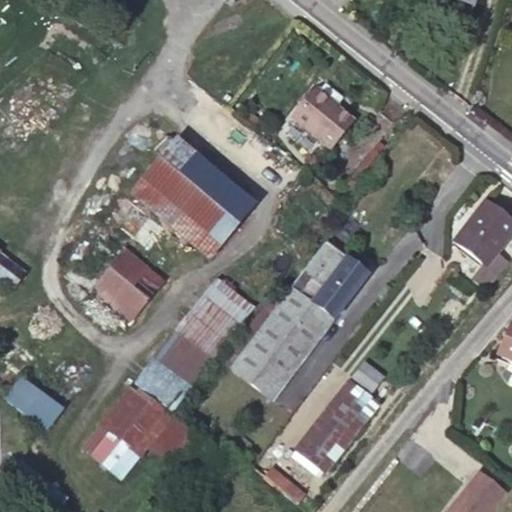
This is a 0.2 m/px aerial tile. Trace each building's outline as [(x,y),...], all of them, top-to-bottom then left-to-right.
[(474,0),(432,0),(428,13),(465,27),(474,0)] [(352,119),(315,89),(291,119),(329,148),(352,119)] [(251,205),(174,142),(130,196),(208,259),(251,205)] [(89,289),(120,251),(146,216),(123,198),(61,273),(85,293),(89,289)] [(478,259),(508,221),(483,202),(454,241),(478,259)] [(484,290),(506,261),(494,252),(511,229),(511,223),(508,221),(478,259),(484,264),(472,280),(484,290)] [(326,242),(291,287),(332,318),(367,273),(326,242)] [(159,280),(120,251),(89,289),(128,320),(159,280)] [(0,255),(0,282),(11,291),(24,275),(0,256),(0,255)] [(220,360),(231,367),(291,287),(282,280),(220,360)] [(332,318),(291,287),(231,367),(270,398),(332,318)] [(37,308),(0,355),(0,359),(22,377),(60,326),(37,308)] [(511,319),(510,319),(495,353),(511,360),(511,319)] [(186,389),(150,361),(135,382),(171,409),(186,389)] [(381,377),(362,363),(351,377),(370,392),(381,377)] [(5,404),(49,437),(67,413),(22,380),(5,404)] [(319,471),(372,401),(347,382),(294,450),(319,471)] [(130,384),(99,425),(138,455),(169,415),(130,384)] [(376,403),(372,401),(319,471),(322,472),(376,403)] [(206,446),(171,419),(149,448),(183,475),(206,446)] [(228,427),(218,438),(239,455),(247,443),(228,427)] [(136,457),(96,428),(80,448),(120,479),(136,457)] [(218,438),(157,511),(190,511),(196,505),(199,507),(240,456),(239,455),(218,438)] [(12,469),(2,484),(35,511),(52,511),(57,507),(12,469)] [(269,469),(263,475),(296,503),(303,493),(275,470),(273,472),(269,469)] [(487,511),(503,493),(476,471),(444,511),(487,511)]
